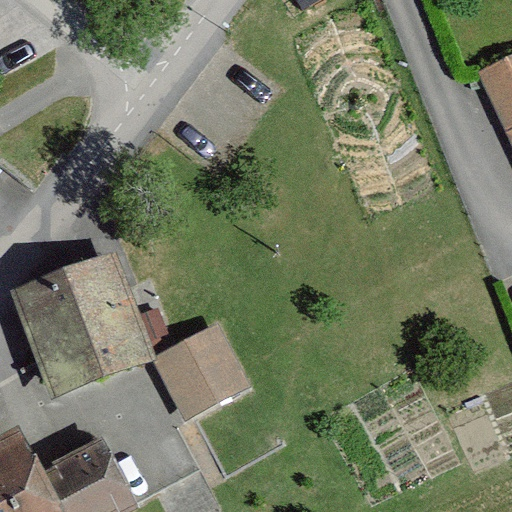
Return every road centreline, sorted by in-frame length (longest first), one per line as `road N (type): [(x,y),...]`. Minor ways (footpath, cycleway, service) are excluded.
road 1 (residential): [(0,269),(220,0)]
road 2 (track): [(153,80),(48,0)]
